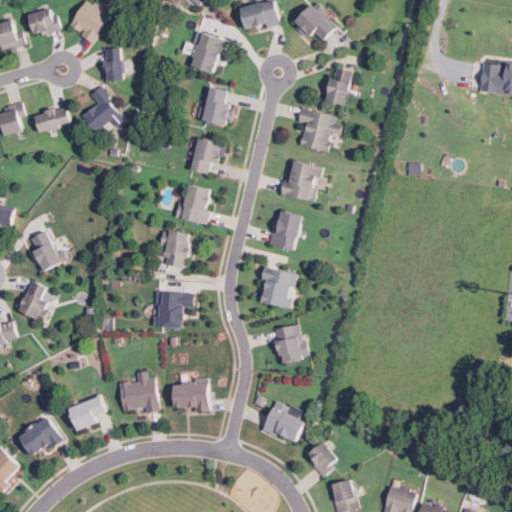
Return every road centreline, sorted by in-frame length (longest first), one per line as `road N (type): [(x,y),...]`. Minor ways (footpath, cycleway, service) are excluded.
road 1 (residential): [(225,447),(246,373),(234,267),(280,70)]
road 2 (residential): [(32,511),(98,460),(178,444),(225,447),(259,462),(300,511)]
